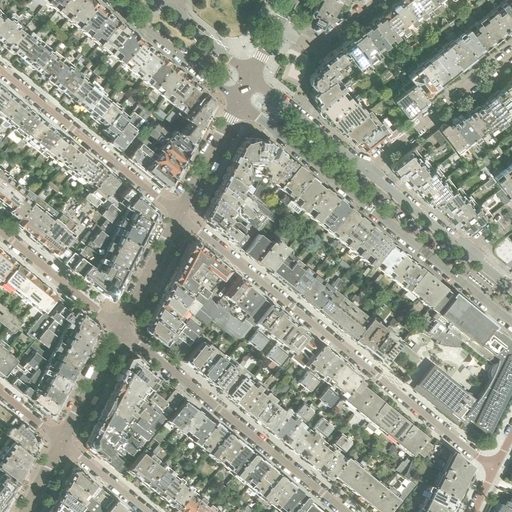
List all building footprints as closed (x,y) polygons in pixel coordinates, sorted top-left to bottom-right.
[(56,11),(65,0),(47,0),(46,3),(56,11)] [(65,0),(56,11),(67,19),(82,0),(65,0)] [(77,28),(96,5),(95,4),(94,2),(93,1),(92,1),(90,0),(82,0),(67,19),(77,28)] [(315,0),(309,12),(310,15),(308,19),(309,21),(311,23),(310,25),(316,27),(317,26),(319,27),(322,26),(323,24),(324,25),(326,23),(327,21),(328,22),(333,18),(334,16),(332,15),(339,0),(349,5),(353,2),(348,0),(315,0)] [(429,19),(425,14),(414,0),(400,0),(399,1),(415,20),(419,17),(422,20),(424,19),(425,17),(428,20),(427,20),(431,25),(434,24),(430,19),(429,19)] [(435,14),(438,11),(431,2),(429,2),(427,0),(414,0),(425,14),(430,11),(432,13),(435,14)] [(443,0),(427,0),(429,2),(431,2),(438,11),(441,9),(441,6),(439,3),(443,0)] [(511,2),(510,0),(507,0),(500,6),(511,21),(511,2)] [(415,20),(399,1),(396,3),(394,3),(392,5),(391,7),(391,8),(406,27),(410,24),(413,27),(415,25),(418,28),(420,26),(415,20)] [(44,4),(43,6),(37,12),(40,15),(46,7),(44,4)] [(77,28),(88,37),(106,14),(104,10),(100,8),(96,5),(77,28)] [(511,21),(500,6),(490,14),(505,32),(508,29),(511,29),(511,28),(511,21)] [(411,33),(406,27),(391,8),(387,11),(385,11),(382,13),(382,15),(381,15),(396,34),(401,31),(406,38),(411,33)] [(0,39),(16,20),(18,17),(14,13),(12,16),(11,16),(8,21),(3,17),(0,20),(0,39)] [(51,24),(57,16),(54,13),(48,21),(51,24)] [(98,45),(117,22),(116,20),(113,17),(112,17),(110,17),(106,14),(88,37),(98,45)] [(490,14),(479,23),(494,43),(506,33),(505,32),(490,14)] [(402,42),(396,34),(381,15),(377,18),(376,19),(375,19),(374,20),(373,20),(373,21),(372,22),(372,23),(371,23),(389,45),(396,39),(400,43),(402,42)] [(7,50),(22,31),(24,28),(20,24),(20,23),(16,20),(0,39),(0,42),(2,44),(2,46),(7,50)] [(109,54),(128,31),(127,31),(126,28),(123,26),(121,25),(117,22),(98,45),(109,54)] [(389,45),(371,23),(367,26),(365,27),(363,29),(362,31),(361,31),(380,52),(387,47),(390,51),(392,49),(389,45)] [(493,41),(479,23),(469,31),(483,49),(484,48),(486,49),(489,47),(490,44),(493,41)] [(15,54),(18,57),(35,36),(35,35),(37,33),(40,29),(37,26),(34,30),(32,29),(30,32),(27,36),(22,31),(7,50),(12,55),(15,54)] [(109,54),(121,64),(139,41),(135,37),(134,35),(131,33),(129,32),(128,31),(109,54)] [(380,52),(361,31),(358,34),(355,34),(352,37),(351,39),(366,57),(370,62),(378,56),(380,57),(385,63),(387,62),(383,56),(380,52)] [(480,51),(483,49),(469,31),(459,38),(474,56),(475,58),(480,54),(480,51)] [(21,62),(26,66),(34,56),(44,44),(39,40),(39,39),(37,37),(39,35),(37,33),(35,35),(35,36),(18,57),(21,59),(21,62)] [(37,72),(59,45),(62,40),(59,37),(54,43),(53,43),(50,47),(49,47),(49,48),(44,44),(34,56),(26,66),(31,70),(34,70),(37,72)] [(474,56),(459,38),(448,47),(455,56),(454,56),(451,58),(458,68),(460,70),(465,66),(464,64),(467,61),(470,62),(475,58),(474,56)] [(370,62),(366,57),(351,39),(349,41),(348,41),(347,41),(346,41),(345,42),(344,42),(344,43),(343,43),(342,44),(342,45),(341,45),(341,46),(341,47),(347,56),(351,60),(359,69),(364,64),(365,66),(368,64),(372,69),(374,68),(370,62)] [(131,72),(150,49),(146,46),(145,44),(142,41),(139,41),(121,64),(131,72)] [(455,71),(458,68),(451,58),(454,56),(455,56),(448,47),(445,43),(439,48),(441,50),(434,56),(433,57),(450,78),(455,73),(455,71)] [(40,77),(45,81),(60,62),(55,58),(59,55),(58,54),(63,49),(59,45),(37,72),(40,75),(40,77)] [(312,87),(314,89),(333,74),(337,71),(334,67),(346,56),(347,56),(341,47),(340,48),(341,49),(338,51),(336,48),(330,53),(331,55),(328,57),(327,55),(321,60),(322,62),(316,68),(318,70),(313,73),(312,75),(312,83),(312,87)] [(135,89),(142,81),(161,57),(157,54),(154,51),(150,49),(131,72),(138,77),(136,80),(138,81),(133,87),(135,89)] [(142,81),(152,89),(171,66),(167,63),(166,61),(166,60),(164,59),(163,59),(162,58),(161,57),(142,81)] [(445,82),(450,78),(433,57),(425,63),(420,57),(418,58),(423,64),(418,68),(425,78),(430,74),(439,84),(442,81),(445,82)] [(56,87),(71,68),(73,66),(68,62),(65,66),(60,62),(45,81),(50,85),(53,85),(56,87)] [(103,63),(99,68),(110,77),(114,72),(103,63)] [(152,89),(163,97),(181,74),(171,66),(152,89)] [(65,95),(82,75),(77,71),(75,73),(71,70),(71,69),(71,68),(56,87),(54,89),(60,93),(62,93),(65,95)] [(413,81),(412,81),(424,97),(430,93),(430,91),(433,88),(435,90),(440,86),(439,84),(430,74),(425,78),(418,68),(409,75),(413,81)] [(163,97),(173,106),(192,83),(188,79),(185,76),(182,74),(181,74),(163,97)] [(313,103),(317,109),(342,88),(343,89),(351,82),(356,79),(354,77),(350,80),(349,80),(342,85),(333,74),(314,89),(313,91),(311,93),(310,97),(314,102),(313,103)] [(74,105),(90,85),(85,81),(86,79),(82,75),(65,95),(69,98),(69,100),(74,105)] [(511,79),(507,82),(507,85),(502,88),(511,99),(511,79)] [(82,108),(85,111),(101,91),(103,89),(93,81),(90,85),(74,105),(79,109),(82,108)] [(402,89),(418,108),(420,108),(423,106),(423,104),(424,103),(423,102),(425,100),(425,99),(424,97),(412,81),(402,89)] [(173,106),(184,114),(202,93),(204,91),(199,88),(196,85),(192,83),(173,106)] [(0,105),(8,95),(5,93),(5,90),(0,85),(0,105)] [(342,88),(317,109),(317,112),(320,116),(323,116),(328,122),(329,121),(356,99),(361,95),(359,93),(351,99),(343,89),(342,88)] [(511,99),(502,88),(498,92),(496,91),(492,94),(510,116),(511,114),(511,99)] [(413,112),(418,108),(402,89),(398,92),(399,95),(393,100),(398,107),(408,119),(408,118),(410,118),(413,116),(414,114),(413,112)] [(93,120),(109,100),(104,97),(106,95),(101,91),(85,111),(88,114),(88,116),(93,120)] [(184,115),(172,130),(189,143),(195,136),(195,132),(201,125),(200,122),(206,114),(205,113),(209,107),(208,97),(202,93),(184,115)] [(510,116),(492,94),(488,98),(487,100),(483,103),(501,126),(506,121),(505,120),(510,116)] [(0,117),(4,121),(19,101),(14,97),(12,98),(8,95),(0,105),(0,117)] [(373,106),(383,99),(377,97),(372,101),(373,106)] [(357,100),(356,99),(329,121),(333,126),(335,127),(341,133),(342,132),(366,112),(357,100)] [(113,104),(109,100),(93,120),(98,124),(101,124),(104,126),(118,108),(120,106),(115,102),(113,104)] [(11,130),(27,111),(24,108),(24,105),(19,101),(4,121),(0,125),(5,129),(6,126),(11,130)] [(501,126),(483,103),(480,106),(477,106),(472,110),(488,129),(490,132),(496,127),(497,129),(501,126)] [(127,158),(134,149),(135,148),(126,140),(129,137),(132,140),(137,133),(134,131),(136,129),(137,130),(143,123),(147,119),(147,118),(151,112),(144,106),(137,115),(131,111),(125,119),(110,139),(107,142),(127,158)] [(119,109),(118,108),(104,126),(101,129),(105,133),(105,135),(110,139),(125,119),(120,115),(122,113),(118,110),(119,109)] [(488,129),(472,110),(469,109),(467,111),(466,114),(463,117),(480,139),(486,134),(484,133),(488,129)] [(20,139),(37,119),(34,116),(34,113),(30,110),(27,111),(11,130),(11,131),(20,139)] [(355,143),(379,123),(370,111),(367,113),(366,112),(342,132),(346,137),(349,137),(354,143),(354,144),(355,143)] [(171,112),(165,120),(170,124),(177,116),(171,112)] [(476,142),(480,139),(463,117),(461,115),(458,118),(456,118),(454,119),(452,120),(451,121),(451,123),(468,144),(469,145),(474,141),(476,142)] [(25,141),(30,146),(48,125),(43,121),(40,121),(37,119),(20,139),(15,145),(19,148),(25,141)] [(191,144),(189,143),(172,130),(168,126),(164,130),(153,121),(148,127),(184,156),(191,144)] [(381,121),(379,123),(355,143),(357,146),(359,144),(364,150),(368,151),(386,137),(390,133),(381,121)] [(468,144),(451,123),(450,122),(447,125),(445,123),(439,129),(456,151),(459,155),(465,150),(463,147),(468,144)] [(30,146),(40,154),(56,134),(53,132),(53,129),(48,125),(30,146)] [(184,156),(148,127),(144,132),(156,141),(153,146),(179,167),(184,156)] [(446,142),(437,130),(432,134),(441,146),(446,142)] [(52,160),(67,140),(62,136),(60,137),(56,134),(40,154),(45,158),(47,156),(52,160)] [(173,178),(179,167),(153,146),(143,138),(135,148),(134,149),(173,178)] [(253,159),(256,139),(255,139),(251,139),(247,140),(244,142),(238,148),(235,154),(241,159),(240,165),(245,168),(243,179),(251,180),(253,166),(254,166),(254,161),(253,159)] [(258,139),(256,139),(253,159),(254,161),(254,166),(259,166),(259,168),(262,170),(263,170),(263,167),(273,147),(267,142),(262,140),(258,139)] [(58,162),(63,165),(77,148),(67,140),(52,160),(57,164),(58,162)] [(278,166),(285,157),(273,147),(263,167),(263,170),(263,172),(262,175),(260,178),(265,180),(266,179),(269,180),(278,166)] [(71,175),(86,156),(77,148),(63,165),(68,169),(66,171),(71,175)] [(398,179),(402,176),(423,160),(414,148),(391,166),(391,169),(395,175),(398,179)] [(172,181),(173,178),(134,149),(127,158),(163,188),(169,186),(172,181)] [(253,195),(256,189),(243,179),(245,168),(240,165),(241,159),(235,154),(225,173),(245,189),(246,190),(246,189),(253,195)] [(77,177),(82,181),(96,164),(86,156),(71,175),(66,181),(68,183),(71,178),(72,176),(76,179),(77,177)] [(269,180),(278,187),(296,166),(285,157),(278,166),(269,180)] [(411,187),(413,186),(434,169),(425,158),(423,160),(402,176),(404,179),(404,183),(407,187),(411,187)] [(89,191),(106,172),(96,164),(82,181),(87,185),(85,187),(89,191)] [(490,173),(484,165),(481,167),(488,175),(490,173)] [(289,200),(309,176),(296,166),(278,187),(284,192),(278,200),(285,206),(289,200)] [(421,196),(445,178),(437,167),(413,186),(416,190),(416,191),(416,193),(418,195),(419,196),(421,196)] [(511,199),(511,198),(511,179),(504,169),(494,177),(511,199)] [(106,195),(117,181),(106,172),(89,191),(83,198),(95,208),(98,205),(106,195)] [(0,201),(15,183),(11,179),(13,177),(8,173),(0,182),(0,201)] [(225,173),(219,185),(253,212),(255,209),(263,216),(267,211),(261,205),(255,208),(254,204),(246,197),(243,197),(242,194),(245,189),(225,173)] [(433,205),(434,205),(457,187),(448,175),(445,178),(421,196),(424,200),(425,200),(429,204),(433,205)] [(296,207),(302,212),(323,187),(309,176),(289,200),(296,207)] [(487,188),(495,182),(491,177),(483,184),(487,188)] [(7,206),(10,209),(26,188),(23,185),(24,184),(18,179),(15,183),(0,201),(0,203),(4,207),(7,206)] [(134,195),(117,181),(106,195),(116,204),(119,200),(126,205),(134,195)] [(253,212),(219,185),(213,197),(234,214),(255,231),(256,229),(259,232),(265,224),(260,220),(263,216),(255,209),(253,212)] [(259,200),(265,188),(258,185),(256,189),(253,195),(259,200)] [(446,213),(468,196),(459,185),(457,187),(434,205),(438,210),(439,211),(441,211),(442,211),(445,214),(446,213)] [(316,223),(336,199),(323,187),(302,212),(304,213),(316,223)] [(26,188),(10,209),(8,212),(11,215),(11,217),(16,221),(36,196),(27,189),(26,188)] [(510,200),(500,188),(495,193),(504,204),(510,200)] [(150,223),(124,210),(116,204),(106,195),(98,205),(100,206),(118,220),(144,235),(150,223)] [(153,210),(134,195),(126,205),(119,200),(116,204),(124,210),(150,223),(154,215),(153,210)] [(460,221),(479,206),(469,195),(468,196),(446,213),(449,217),(449,219),(450,221),(452,223),(454,224),(455,224),(460,221)] [(47,205),(36,196),(16,221),(15,223),(15,225),(20,230),(22,228),(25,231),(41,211),(42,211),(47,205)] [(231,218),(234,214),(213,197),(207,208),(240,236),(242,233),(244,231),(244,227),(243,227),(237,222),(232,222),(231,218)] [(327,232),(346,209),(343,206),(342,204),(336,199),(316,223),(327,232)] [(479,206),(460,221),(462,224),(462,228),(465,232),(468,232),(491,215),(482,203),(479,206)] [(34,241),(52,218),(53,218),(57,213),(47,205),(42,211),(41,211),(25,231),(29,234),(29,237),(34,241)] [(137,247),(144,235),(118,220),(100,206),(95,211),(105,219),(105,220),(101,225),(115,234),(137,247)] [(355,213),(347,207),(346,209),(327,232),(336,239),(334,241),(333,241),(330,245),(332,247),(338,241),(358,216),(355,214),(355,213)] [(240,236),(207,208),(203,215),(205,221),(240,249),(249,238),(242,233),(240,236)] [(274,224),(280,217),(273,211),(267,218),(269,219),(274,224)] [(42,245),(45,247),(68,219),(61,213),(55,220),(53,218),(52,218),(34,241),(39,245),(42,245)] [(338,241),(349,250),(368,226),(364,224),(364,221),(358,216),(338,241)] [(49,253),(62,263),(70,253),(67,250),(77,238),(69,232),(75,225),(68,219),(45,247),(49,250),(49,253)] [(125,272),(137,247),(115,234),(101,225),(85,245),(99,257),(98,258),(125,272)] [(349,250),(360,258),(379,235),(376,232),(377,231),(369,225),(368,226),(349,250)] [(253,260),(267,242),(258,234),(243,252),(253,260)] [(372,264),(373,265),(390,245),(386,242),(386,239),(379,234),(379,235),(360,258),(370,267),(372,264)] [(253,260),(262,267),(276,248),(278,250),(283,244),(275,239),(272,242),(269,240),(267,242),(253,260)] [(255,324),(270,305),(269,304),(259,296),(260,296),(193,242),(191,240),(188,242),(189,244),(186,250),(170,280),(163,292),(157,304),(196,335),(199,337),(212,321),(239,343),(255,324)] [(262,267),(268,272),(287,248),(283,244),(278,250),(276,248),(262,267)] [(384,274),(401,254),(396,250),(396,247),(392,244),(390,245),(373,265),(384,274)] [(277,280),(295,258),(286,251),(288,249),(287,248),(268,272),(277,280)] [(111,298),(125,272),(98,258),(93,269),(71,251),(70,253),(62,263),(106,299),(111,298)] [(396,283),(412,262),(407,259),(407,256),(403,253),(401,254),(384,274),(396,283)] [(4,255),(0,260),(0,280),(14,263),(15,262),(10,257),(7,258),(4,255)] [(277,280),(287,287),(304,266),(295,258),(277,280)] [(407,289),(422,271),(418,267),(418,265),(414,262),(412,262),(396,283),(406,291),(407,289)] [(13,289),(27,272),(22,267),(20,268),(16,265),(3,281),(13,289)] [(304,286),(314,274),(304,266),(287,287),(296,295),(304,286)] [(407,289),(418,298),(433,279),(422,271),(407,289)] [(13,289),(23,297),(36,281),(33,278),(32,276),(27,272),(13,289)] [(296,295),(305,302),(323,281),(314,274),(304,286),(296,295)] [(376,283),(382,276),(380,274),(374,281),(376,283)] [(315,310),(340,280),(338,278),(330,287),(323,281),(305,302),(315,310)] [(418,298),(429,307),(444,289),(433,279),(418,298)] [(325,318),(342,297),(334,291),(342,281),(340,280),(315,310),(325,318)] [(33,305),(47,287),(42,283),(40,283),(36,281),(23,297),(33,305)] [(47,287),(33,305),(43,313),(47,307),(56,296),(52,294),(52,291),(47,287)] [(491,355),(506,336),(492,325),(491,326),(490,326),(482,320),(449,293),(448,295),(443,291),(445,289),(444,289),(429,307),(435,312),(431,318),(424,313),(421,317),(415,325),(421,330),(420,332),(421,333),(426,336),(432,339),(435,340),(434,343),(438,344),(442,345),(449,346),(452,346),(455,347),(459,347),(462,343),(484,361),(485,360),(484,360),(491,355)] [(66,321),(75,310),(57,295),(56,296),(47,307),(66,321)] [(325,318),(333,325),(351,304),(342,297),(325,318)] [(343,333),(360,312),(355,307),(357,304),(353,301),(351,304),(333,325),(343,333)] [(157,304),(151,316),(174,335),(182,341),(187,346),(192,340),(197,344),(200,341),(199,340),(200,340),(197,337),(196,338),(195,337),(196,335),(157,304)] [(261,328),(265,331),(280,312),(270,305),(255,324),(258,327),(247,342),(252,346),(263,334),(259,331),(261,328)] [(92,335),(66,321),(47,307),(43,313),(39,317),(60,333),(86,346),(92,335)] [(3,314),(2,315),(6,318),(11,312),(5,308),(1,312),(3,314)] [(66,321),(92,335),(94,330),(93,325),(85,319),(75,310),(66,321)] [(11,320),(13,322),(16,317),(11,312),(6,318),(10,322),(11,320)] [(273,339),(289,320),(280,312),(265,331),(268,333),(265,336),(263,334),(252,346),(258,350),(269,336),(273,339)] [(343,333),(352,340),(369,319),(360,312),(343,333)] [(394,320),(390,325),(392,326),(396,321),(401,325),(403,322),(404,324),(402,327),(408,332),(414,326),(400,314),(395,320),(394,320)] [(147,332),(165,347),(174,335),(151,316),(146,327),(147,332)] [(16,317),(13,322),(19,327),(23,322),(20,320),(16,317)] [(80,358),(86,346),(60,333),(39,317),(31,327),(54,345),(80,358)] [(8,328),(11,323),(9,322),(10,322),(6,318),(2,323),(8,328)] [(360,345),(368,351),(388,327),(384,324),(381,327),(375,322),(375,323),(370,319),(369,319),(352,340),(352,341),(357,345),(358,345),(360,345)] [(280,343),(283,346),(298,328),(289,320),(273,339),(277,343),(266,357),(271,361),(267,366),(281,349),(278,347),(280,343)] [(18,329),(11,323),(8,328),(14,333),(18,329)] [(74,369),(80,358),(54,345),(31,327),(26,334),(34,341),(35,339),(51,352),(49,355),(50,356),(74,369)] [(388,327),(368,351),(377,358),(377,359),(377,361),(383,365),(393,352),(399,344),(400,343),(395,339),(396,338),(390,334),(392,331),(388,327)] [(288,352),(291,355),(304,339),(307,335),(298,328),(283,346),(287,348),(284,352),(281,349),(267,366),(271,370),(275,365),(276,366),(288,352)] [(28,338),(21,333),(17,337),(24,343),(28,338)] [(312,355),(320,345),(307,335),(304,339),(291,355),(292,355),(289,358),(301,368),(308,359),(301,350),(303,348),(312,355)] [(506,336),(491,355),(496,359),(495,362),(492,364),(490,365),(488,368),(487,371),(487,373),(488,376),(489,378),(487,381),(483,389),(477,397),(475,399),(469,394),(468,395),(432,365),(412,389),(457,426),(457,425),(460,421),(464,424),(468,420),(486,435),(511,382),(511,341),(506,336)] [(183,361),(192,350),(187,346),(182,341),(177,347),(181,350),(176,356),(183,362),(184,361),(183,361)] [(208,362),(216,351),(206,343),(205,345),(200,341),(197,344),(192,350),(183,361),(184,361),(185,363),(187,365),(189,366),(193,369),(202,358),(208,362)] [(68,381),(74,369),(50,356),(49,355),(48,356),(32,343),(24,353),(28,356),(44,368),(68,381)] [(314,371),(329,353),(320,345),(312,355),(308,359),(301,368),(302,368),(304,365),(309,369),(298,383),(301,386),(297,391),(298,391),(301,387),(304,385),(312,374),(311,374),(314,371)] [(6,350),(0,357),(0,376),(1,376),(2,376),(15,360),(16,358),(6,350)] [(205,380),(208,381),(224,361),(219,357),(221,355),(216,351),(208,362),(202,358),(192,370),(198,374),(198,373),(202,376),(203,378),(205,380)] [(245,362),(251,354),(249,352),(246,355),(245,354),(241,359),(245,362)] [(311,374),(312,374),(304,385),(301,387),(298,391),(299,392),(303,387),(308,391),(319,378),(323,381),(340,361),(329,353),(314,371),(311,374)] [(62,393),(68,381),(44,368),(28,356),(23,362),(24,363),(21,367),(24,369),(37,380),(62,393)] [(124,369),(150,390),(159,379),(134,358),(129,360),(124,369)] [(223,394),(223,393),(232,382),(228,378),(237,368),(231,363),(230,365),(224,361),(208,381),(209,381),(210,384),(212,385),(214,386),(218,389),(217,390),(223,394)] [(322,403),(350,369),(340,361),(323,381),(328,385),(317,399),(322,403)] [(233,401),(251,380),(254,376),(248,372),(246,375),(237,368),(228,378),(232,382),(223,393),(227,396),(228,399),(230,400),(233,401)] [(56,404),(62,393),(37,380),(24,369),(21,373),(16,379),(31,391),(56,404)] [(124,369),(118,381),(141,400),(150,407),(151,407),(152,407),(156,411),(155,412),(158,415),(149,425),(155,430),(182,397),(174,390),(168,397),(165,401),(160,397),(150,390),(124,369)] [(341,399),(342,399),(358,380),(360,378),(350,369),(322,403),(328,407),(339,394),(342,397),(341,399)] [(51,413),(56,404),(31,391),(16,379),(14,378),(9,384),(46,414),(51,413)] [(232,402),(242,410),(260,387),(251,380),(233,401),(232,402)] [(353,413),(369,393),(360,385),(362,383),(358,380),(342,399),(349,405),(346,408),(353,413)] [(132,411),(134,413),(144,421),(149,425),(158,415),(155,412),(150,408),(150,407),(141,400),(118,381),(111,394),(132,411)] [(242,410),(251,417),(269,395),(260,387),(242,410)] [(164,393),(160,397),(165,401),(168,397),(164,393)] [(362,415),(369,421),(383,404),(369,393),(353,413),(359,418),(362,415)] [(146,441),(155,430),(149,425),(144,421),(134,413),(132,411),(111,394),(104,406),(146,441)] [(261,425),(279,403),(269,395),(251,417),(261,425)] [(177,428),(192,409),(189,406),(189,403),(185,399),(167,420),(177,428)] [(279,440),(307,406),(303,402),(291,416),(287,413),(289,411),(270,433),(279,440)] [(261,425),(270,433),(289,411),(279,403),(261,425)] [(383,432),(397,415),(383,404),(369,421),(383,432)] [(137,452),(146,441),(104,406),(98,419),(135,450),(137,452)] [(279,440),(288,447),(305,427),(302,424),(313,411),(307,406),(279,440)] [(0,422),(7,429),(3,434),(29,455),(34,447),(35,441),(35,436),(24,427),(11,417),(0,407),(0,422)] [(186,436),(203,415),(199,411),(196,412),(192,409),(177,428),(186,436)] [(186,436),(196,444),(212,425),(209,422),(209,419),(203,415),(186,436)] [(383,432),(396,443),(410,426),(397,415),(383,432)] [(135,450),(98,419),(91,432),(113,449),(126,460),(130,455),(130,456),(135,450)] [(298,455),(314,435),(312,432),(314,430),(317,432),(325,422),(320,419),(310,431),(305,427),(288,447),(298,455)] [(298,455),(308,463),(325,443),(321,440),(331,428),(325,422),(317,432),(319,434),(317,437),(314,435),(298,455)] [(201,450),(205,454),(215,442),(219,445),(228,435),(214,423),(212,425),(196,444),(202,449),(201,450)] [(410,426),(396,443),(410,454),(423,439),(424,437),(410,426)] [(29,455),(3,434),(0,431),(0,451),(22,469),(29,455)] [(109,454),(113,449),(91,432),(86,442),(87,447),(119,473),(124,467),(121,464),(121,463),(118,461),(118,460),(112,454),(111,455),(109,454)] [(334,451),(337,448),(344,438),(339,434),(329,447),(325,443),(308,463),(318,472),(334,451)] [(223,465),(240,444),(228,435),(219,445),(215,442),(205,454),(214,461),(215,460),(223,465)] [(329,479),(332,475),(346,457),(345,457),(344,458),(340,455),(350,443),(344,438),(337,448),(334,451),(318,472),(328,479),(328,480),(329,479)] [(423,457),(432,447),(426,442),(418,453),(423,457)] [(156,454),(162,446),(159,443),(152,452),(156,454)] [(246,466),(254,456),(240,444),(223,465),(227,469),(226,470),(232,475),(242,463),(246,466)] [(137,478),(153,457),(143,449),(126,471),(131,476),(134,475),(137,478)] [(15,484),(22,469),(0,451),(0,471),(1,472),(15,484)] [(441,472),(463,483),(464,480),(466,475),(467,474),(468,474),(470,469),(470,468),(470,467),(450,451),(449,454),(452,455),(444,471),(442,470),(441,472)] [(243,482),(249,486),(266,465),(254,456),(246,466),(242,463),(232,475),(242,483),(243,482)] [(140,483),(145,487),(163,465),(153,457),(137,478),(140,480),(140,483)] [(332,475),(345,485),(359,468),(346,457),(332,475)] [(198,472),(205,464),(204,464),(207,460),(204,458),(196,467),(198,469),(196,471),(198,472)] [(400,464),(404,467),(406,464),(409,461),(406,459),(403,462),(402,461),(400,464)] [(156,494),(173,473),(163,465),(145,487),(151,491),(153,491),(156,494)] [(272,487),(280,477),(266,465),(249,486),(254,490),(253,492),(258,496),(267,484),(272,487)] [(345,485),(357,496),(372,478),(359,468),(345,485)] [(106,510),(114,500),(76,470),(71,471),(67,478),(89,495),(106,510)] [(14,484),(15,484),(1,472),(0,473),(0,484),(9,492),(14,484)] [(431,486),(430,487),(455,499),(456,498),(455,498),(456,497),(459,491),(462,485),(463,483),(441,472),(440,473),(442,475),(436,487),(434,486),(433,487),(431,486)] [(162,498),(166,501),(182,481),(173,473),(156,494),(157,496),(160,499),(162,498)] [(268,502),(275,508),(292,486),(280,477),(272,487),(267,484),(258,496),(267,503),(268,502)] [(85,500),(89,495),(67,478),(61,489),(89,511),(96,511),(99,509),(91,502),(87,501),(85,500)] [(357,496),(370,506),(384,488),(372,478),(357,496)] [(182,481),(166,501),(166,502),(166,504),(169,507),(172,506),(175,509),(191,490),(192,489),(182,481)] [(8,492),(9,492),(0,484),(0,499),(3,502),(8,496),(8,492)] [(221,493),(225,488),(221,484),(217,489),(221,493)] [(425,498),(451,511),(454,505),(453,503),(453,502),(455,499),(430,487),(429,486),(425,484),(422,489),(426,491),(428,492),(425,498)] [(391,511),(398,504),(399,505),(401,502),(403,500),(398,496),(399,495),(387,485),(384,488),(370,506),(372,508),(377,511),(391,511)] [(299,510),(308,499),(292,486),(275,508),(280,511),(279,511),(287,511),(293,505),(299,510)] [(89,511),(61,489),(56,500),(69,511),(89,511)] [(188,511),(200,498),(191,490),(175,509),(174,511),(175,511),(188,511)] [(203,511),(209,505),(200,498),(188,511),(203,511)] [(450,511),(451,511),(425,498),(423,503),(421,502),(417,508),(420,509),(426,511),(450,511)] [(494,511),(511,511),(511,498),(510,503),(506,501),(504,506),(497,503),(493,511),(494,511)] [(317,511),(319,510),(311,503),(310,504),(307,501),(308,500),(308,499),(299,510),(293,505),(287,511),(317,511)] [(69,511),(56,500),(49,511),(69,511)] [(121,511),(124,508),(114,500),(106,510),(104,511),(121,511)]
